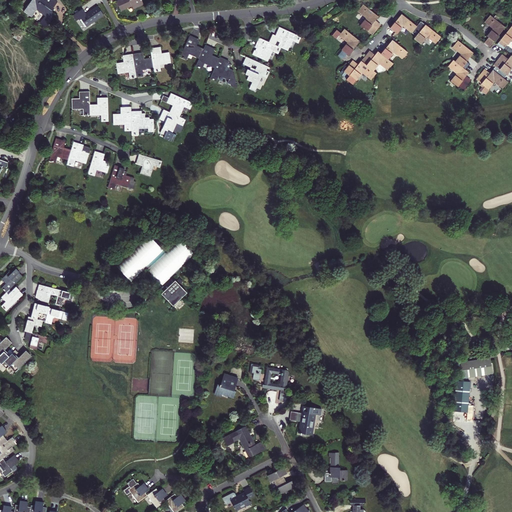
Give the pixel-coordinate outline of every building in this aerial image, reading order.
[(31,0),(23,12),(31,18),(37,10),(45,16),(40,23),(46,27),(55,14),(52,12),(54,9),(53,8),(57,1),(55,0),(53,0),(54,0),(53,0),(31,0)] [(117,0),(116,1),(121,11),(131,6),(133,9),(144,5),(141,0),(117,0)] [(379,17),(363,5),(357,12),(366,18),(360,26),(372,36),(377,29),(372,25),(375,21),(379,17)] [(82,9),(72,16),(77,22),(81,19),(87,27),(104,15),(97,6),(86,13),(82,9)] [(390,28),(397,34),(403,26),(412,33),(414,30),(417,26),(402,14),(395,23),(395,22),(390,28)] [(484,23),(492,29),(487,36),(489,38),(494,43),(499,37),(499,36),(505,28),(490,16),(484,23)] [(381,25),(375,21),(372,25),(377,29),(381,25)] [(419,33),(425,25),(421,21),(417,26),(414,30),(419,33)] [(416,36),(414,39),(421,45),(427,38),(436,44),(441,37),(425,25),(419,33),(414,30),(412,33),(416,36)] [(301,37),(279,26),(274,36),(271,34),(267,42),(274,45),(276,42),(278,43),(277,47),(279,48),(287,51),(291,41),(298,44),(301,37)] [(511,26),(506,34),(505,34),(497,44),(504,50),(511,40),(511,26)] [(359,41),(344,29),(340,33),(336,30),(332,35),(336,39),(338,36),(347,43),(341,50),(346,54),(348,56),(359,41)] [(199,59),(203,49),(196,46),(199,40),(189,35),(179,58),(186,61),(189,54),(199,59)] [(274,45),(267,42),(258,38),(254,47),(256,48),(255,50),(253,50),(251,55),(267,62),(271,52),(277,54),(279,48),(277,47),(274,45)] [(489,38),(485,44),(490,48),(494,43),(489,38)] [(402,60),(408,52),(392,40),(381,54),(389,60),(394,53),(402,60)] [(473,53),(458,41),(452,48),(460,55),(455,62),(465,70),(470,64),(467,62),(473,53)] [(205,45),(203,49),(199,59),(195,67),(201,70),(204,64),(214,68),(219,58),(212,55),(214,49),(205,45)] [(151,57),(153,68),(154,72),(161,71),(160,65),(170,63),(168,52),(161,54),(160,47),(155,48),(156,54),(151,55),(151,57)] [(381,54),(378,51),(375,55),(369,51),(361,61),(373,71),(379,64),(388,71),(393,64),(389,60),(381,54)] [(143,52),(132,54),(136,78),(143,76),(142,70),(153,68),(151,57),(144,58),(143,52)] [(129,79),(136,78),(132,54),(122,55),(123,62),(116,63),(118,74),(128,72),(129,79)] [(511,56),(508,60),(502,55),(493,65),(495,67),(492,70),(504,79),(511,69),(511,56)] [(266,71),(268,67),(245,56),(242,64),(248,67),(245,74),(248,76),(246,80),(251,83),(248,89),(254,92),(261,77),(266,79),(269,72),(266,71)] [(229,61),(219,57),(219,58),(214,68),(209,79),(215,81),(218,76),(228,80),(233,71),(226,67),(229,61)] [(353,69),(349,65),(344,71),(349,76),(346,79),(351,83),(350,84),(357,89),(361,85),(368,77),(371,80),(377,73),(373,71),(361,61),(360,60),(357,64),(353,69)] [(352,60),(349,65),(353,69),(357,64),(352,60)] [(453,60),(447,68),(455,74),(450,81),(462,91),(467,85),(462,81),(466,76),(468,73),(465,70),(455,62),(453,60)] [(484,70),(476,79),(479,82),(478,83),(480,85),(478,88),(484,93),(488,88),(487,87),(491,81),(503,90),(508,82),(504,79),(492,70),(489,74),(484,70)] [(466,76),(462,81),(467,85),(471,80),(466,76)] [(84,92),(79,92),(79,98),(71,98),(72,109),(83,109),(83,116),(90,115),(90,104),(90,99),(85,99),(84,92)] [(170,93),(168,98),(174,101),(176,96),(170,93)] [(172,106),(169,112),(179,117),(184,107),(190,109),(192,103),(176,96),(174,101),(168,98),(166,103),(172,106)] [(101,122),(108,122),(108,97),(97,97),(97,104),(90,104),(90,115),(101,115),(101,122)] [(131,111),(131,107),(121,108),(121,114),(113,114),(114,125),(124,124),(124,131),(132,130),(131,111)] [(179,117),(169,112),(163,110),(159,119),(165,122),(159,133),(164,135),(163,138),(171,141),(174,134),(172,133),(176,123),(182,126),(185,120),(179,117)] [(132,130),(132,135),(139,135),(138,129),(147,129),(147,132),(153,132),(153,119),(149,119),(149,118),(145,118),(144,113),(141,113),(141,111),(131,111),(132,130)] [(65,141),(56,138),(48,162),(55,164),(57,157),(67,160),(70,150),(64,148),(65,141)] [(67,160),(66,165),(73,167),(75,160),(85,164),(90,147),(78,143),(76,149),(71,147),(70,150),(67,160)] [(104,154),(94,151),(87,174),(94,176),(96,170),(106,173),(109,163),(102,161),(104,154)] [(161,161),(139,154),(136,164),(142,166),(140,173),(150,176),(153,166),(159,168),(161,161)] [(112,170),(107,188),(114,190),(116,184),(132,188),(134,182),(132,181),(133,178),(125,176),(126,172),(123,171),(124,169),(119,167),(117,173),(115,173),(116,171),(112,170)] [(116,265),(131,281),(164,250),(149,234),(116,265)] [(148,269),(159,282),(163,285),(195,254),(180,238),(148,269)] [(10,289),(19,281),(15,277),(20,272),(16,268),(12,273),(10,271),(2,278),(6,283),(2,288),(6,293),(10,289)] [(175,280),(166,289),(164,292),(162,293),(173,306),(187,293),(175,280)] [(164,292),(166,289),(163,285),(159,282),(157,284),(164,292)] [(7,311),(23,295),(20,290),(17,286),(12,291),(10,289),(6,293),(2,297),(6,301),(2,306),(7,311)] [(60,289),(45,286),(44,291),(38,290),(38,289),(36,297),(42,300),(49,302),(51,294),(58,296),(60,289)] [(56,304),(62,306),(64,298),(73,300),(75,293),(60,289),(58,296),(56,304)] [(36,303),(32,317),(43,320),(46,321),(50,308),(50,306),(36,303)] [(69,313),(50,308),(46,321),(46,322),(52,324),(53,318),(55,317),(67,320),(69,313)] [(29,316),(25,330),(28,331),(33,333),(35,324),(42,326),(43,320),(32,317),(29,316)] [(26,340),(32,341),(34,333),(33,333),(28,331),(26,340)] [(34,333),(32,341),(30,347),(37,349),(40,341),(47,343),(48,337),(34,333)] [(0,365),(13,352),(12,350),(10,349),(7,352),(5,349),(12,342),(11,341),(8,338),(7,336),(2,341),(0,343),(0,365)] [(27,350),(26,350),(18,358),(15,355),(19,352),(17,350),(16,349),(13,352),(0,365),(0,368),(4,372),(10,365),(16,371),(32,355),(31,354),(28,351),(27,350)] [(259,367),(254,366),(253,373),(255,373),(254,378),(255,380),(259,380),(261,379),(262,370),(259,369),(259,367)] [(290,373),(288,370),(267,367),(264,384),(263,384),(262,388),(281,391),(279,401),(280,401),(280,402),(286,402),(288,393),(287,392),(285,391),(285,388),(287,389),(289,373),(290,373)] [(218,383),(214,395),(222,398),(223,394),(234,398),(236,392),(235,391),(239,378),(225,373),(221,384),(218,383)] [(456,380),(458,392),(461,416),(468,415),(465,397),(462,380),(456,380)] [(301,422),(300,433),(313,435),(316,414),(321,415),(322,409),(311,407),(310,413),(303,412),(303,414),(291,412),(290,420),(301,422)] [(223,438),(227,446),(240,440),(249,458),(266,450),(262,442),(256,445),(246,426),(223,438)] [(15,450),(13,447),(11,448),(9,445),(14,441),(11,438),(8,441),(5,438),(0,441),(0,461),(8,455),(15,450)] [(326,474),(325,482),(332,482),(332,478),(340,478),(339,481),(347,481),(347,476),(346,476),(346,470),(339,470),(339,453),(329,453),(329,458),(331,458),(331,467),(332,467),(332,470),(330,470),(324,471),(324,474),(326,474)] [(17,467),(15,464),(14,465),(11,462),(16,459),(14,455),(10,458),(8,455),(0,461),(0,462),(2,464),(0,465),(0,471),(2,475),(3,474),(5,476),(17,467)] [(274,481),(281,494),(295,487),(292,481),(287,483),(283,476),(288,474),(284,467),(268,476),(271,482),(274,481)] [(149,489),(146,486),(141,490),(139,487),(140,486),(138,483),(137,483),(134,478),(127,483),(130,486),(124,490),(127,495),(131,492),(138,502),(147,495),(145,492),(149,489)] [(237,511),(251,504),(249,499),(255,496),(250,487),(244,490),(245,492),(237,496),(237,498),(234,499),(233,498),(233,497),(233,496),(233,495),(232,494),(231,493),(230,493),(219,498),(224,506),(232,502),(237,511)] [(166,501),(164,497),(162,499),(160,495),(165,492),(163,489),(159,491),(157,488),(147,495),(157,508),(166,501)] [(186,500),(184,497),(179,501),(177,497),(178,497),(176,494),(166,501),(174,511),(176,511),(185,506),(182,503),(186,500)] [(30,511),(31,507),(27,506),(28,502),(24,501),(23,507),(20,507),(20,505),(16,505),(15,511),(30,511)] [(35,507),(36,505),(32,505),(31,507),(30,511),(46,511),(47,507),(43,507),(43,502),(40,502),(39,507),(35,507)] [(366,511),(364,509),(360,509),(360,505),(364,506),(366,503),(351,503),(353,506),(352,511),(366,511)]
